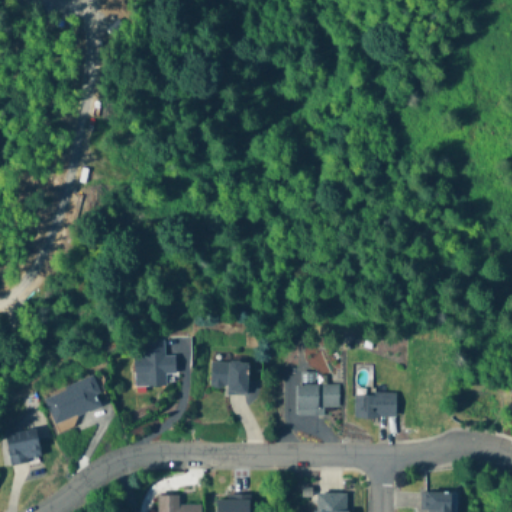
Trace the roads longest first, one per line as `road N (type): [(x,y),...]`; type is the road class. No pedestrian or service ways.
road 1 (residential): [(378,455),(138,455),(42,511)]
road 2 (residential): [(377,511),(378,455),(482,449),(511,461)]
